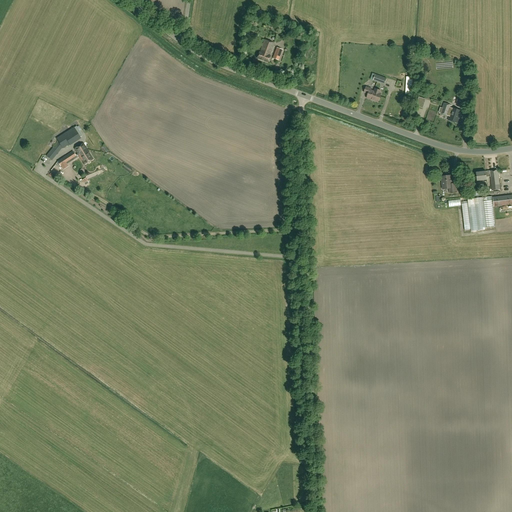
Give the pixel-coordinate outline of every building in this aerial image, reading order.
[(269,56),(274,44),(264,40),(260,53),(259,52),(256,59),(268,63),(270,57),(269,56)] [(279,61),(282,50),(277,48),(273,59),(279,61)] [(373,80),(373,81),(384,85),(387,78),(375,74),(375,75),(373,74),(371,80),(373,80)] [(381,94),(380,94),(381,91),(375,89),(374,91),(371,90),(371,89),(366,87),(364,93),(368,94),(367,98),(378,102),(381,94)] [(452,108),(450,113),(448,113),(451,106),(444,103),(441,114),(447,116),(448,115),(450,116),(448,120),(458,123),(462,111),(452,108)] [(62,148),(80,137),(82,136),(80,131),(78,128),(77,126),(74,128),(74,127),(56,138),(58,141),(46,156),(52,160),(62,147),(62,148)] [(75,149),(78,154),(81,152),(82,153),(87,150),(83,143),(75,149)] [(88,150),(87,150),(82,153),(81,152),(78,154),(85,165),(93,160),(88,150)] [(60,166),(68,162),(76,156),(73,152),(57,162),(60,166)] [(489,171),(489,173),(490,176),(491,191),(500,190),(498,170),(489,171)] [(487,180),(486,177),(490,176),(489,173),(486,173),(486,172),(476,173),(477,181),(487,180)] [(441,177),(442,189),(449,189),(449,192),(456,192),(455,184),(451,184),(451,180),(452,180),(451,176),(441,177)] [(511,194),(493,197),(494,207),(511,205),(511,194)] [(470,202),(472,228),(494,225),(492,202),(489,203),(488,197),(483,198),(485,218),(477,218),(475,201),(470,202)]
